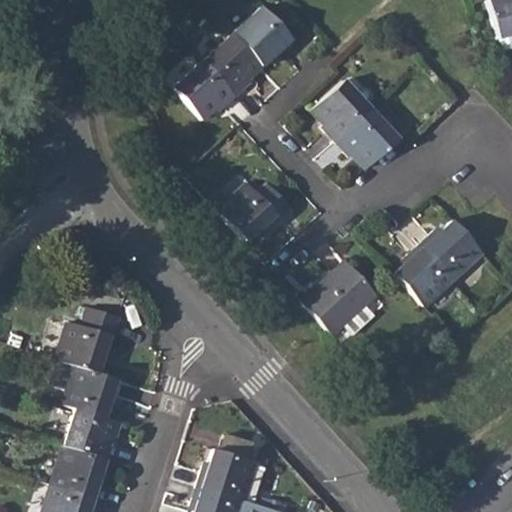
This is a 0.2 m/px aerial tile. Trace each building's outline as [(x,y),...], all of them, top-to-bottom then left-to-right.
[(511,0),(484,0),(483,0),(498,49),(511,45),(511,0)] [(258,8),(230,35),(259,66),(272,54),(276,57),(291,43),(258,8)] [(230,35),(200,61),(233,97),(248,83),(245,79),(259,66),(230,35)] [(233,97),(200,61),(171,89),(201,121),(215,108),(218,111),(233,97)] [(317,128),(332,143),(367,111),(340,82),(308,110),(321,123),(317,128)] [(367,111),(332,143),(346,158),(350,155),(363,169),(395,139),(367,111)] [(243,183),(213,210),(243,243),(254,232),(257,236),(287,208),(263,182),(252,192),(243,183)] [(430,230),(416,243),(449,280),(479,252),(449,220),(434,233),(430,230)] [(403,262),(390,274),(421,307),(431,298),(441,307),(450,298),(440,289),(449,280),(416,243),(400,259),(403,262)] [(309,290),(297,301),(329,336),(372,294),(342,260),(329,272),(331,273),(311,291),(309,290)] [(64,322),(51,360),(71,367),(96,375),(100,361),(104,363),(118,319),(85,308),(79,326),(64,322)] [(71,367),(58,405),(72,409),(106,420),(113,398),(109,397),(114,381),(96,375),(71,367)] [(72,409),(59,447),(103,461),(109,443),(113,444),(119,424),(106,420),(72,409)] [(59,447),(46,485),(94,500),(103,476),(98,474),(103,461),(59,447)] [(200,466),(193,487),(253,505),(265,468),(209,449),(203,467),(200,466)] [(90,511),(94,500),(46,485),(37,511),(90,511)] [(188,511),(256,511),(258,507),(253,505),(193,487),(187,506),(190,507),(188,511)]
